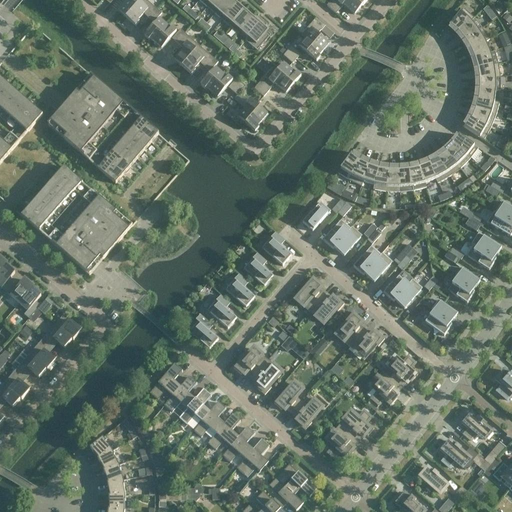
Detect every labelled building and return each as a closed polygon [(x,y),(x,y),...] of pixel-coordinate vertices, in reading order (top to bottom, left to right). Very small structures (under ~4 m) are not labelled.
[(127,0),(118,11),(126,18),(140,2),(139,2),(140,0),(127,0)] [(145,0),(140,0),(139,2),(140,2),(126,18),(135,26),(139,22),(138,21),(144,14),(145,15),(144,15),(149,19),(157,10),(145,0)] [(213,0),(207,7),(214,14),(226,0),(213,0)] [(226,0),(214,14),(222,21),(237,4),(232,0),(226,0)] [(331,0),(326,6),(336,14),(342,7),(341,5),(342,4),(354,15),(361,7),(353,0),(331,0)] [(499,3),(494,8),(500,13),(505,8),(499,3)] [(222,21),(230,27),(245,10),(237,4),(222,21)] [(190,11),(185,7),(182,10),(187,15),(190,11)] [(457,34),(470,21),(471,22),(474,19),(473,17),(465,10),(463,9),(450,26),(457,34)] [(162,14),(157,10),(149,19),(154,23),(162,14)] [(230,27),(238,34),(252,17),(245,10),(230,27)] [(192,19),(195,15),(190,11),(187,15),(192,19)] [(305,13),(302,17),(308,22),(312,18),(305,13)] [(511,18),(507,14),(503,19),(509,24),(511,20),(511,18)] [(252,17),(240,31),(248,38),(262,21),(258,17),(256,20),(252,17)] [(322,53),(329,45),(317,34),(321,31),(325,26),(316,18),(301,35),(305,39),(306,38),(322,53)] [(153,42),(167,26),(159,19),(144,37),(149,40),(150,39),(153,42)] [(202,28),(206,24),(201,20),(197,24),(202,28)] [(257,51),(271,35),(267,32),(268,31),(265,28),(267,25),(262,21),(245,41),(257,51)] [(473,24),(471,22),(470,21),(457,34),(464,41),(478,31),(476,29),(475,26),(473,24)] [(211,28),(206,24),(202,28),(207,32),(211,28)] [(167,26),(153,42),(161,49),(176,32),(172,28),(171,29),(167,26)] [(469,50),(485,42),(489,40),(487,37),(486,34),(484,31),(482,29),(478,31),(464,41),(469,50)] [(177,43),(185,34),(180,30),(172,39),(177,43)] [(221,38),(216,33),(213,37),(218,42),(221,38)] [(185,34),(177,43),(182,48),(183,48),(184,49),(174,60),(182,67),(200,47),(185,34)] [(218,42),(222,46),(226,42),(221,38),(218,42)] [(305,39),(299,47),(316,62),(320,57),(319,56),(322,53),(306,38),(305,39)] [(469,50),(474,59),(490,53),(489,50),(488,47),(486,45),(485,42),(469,50)] [(200,47),(182,67),(191,75),(195,71),(194,70),(200,63),(201,64),(205,68),(213,59),(200,47)] [(228,51),(233,55),(236,51),(231,47),(228,51)] [(287,52),(296,60),(300,55),(291,47),(287,52)] [(242,56),(236,51),(233,55),(239,60),(242,56)] [(292,64),(296,60),(287,52),(283,56),(292,64)] [(495,55),(494,52),(490,53),(474,59),(476,69),(498,64),(497,61),(496,58),(495,55)] [(213,59),(205,68),(210,72),(218,63),(213,59)] [(277,72),(293,86),(301,77),(296,73),(295,74),(284,64),(277,72)] [(478,79),(495,78),(500,78),(500,74),(499,71),(499,68),(498,64),(476,69),(478,79)] [(209,91),(223,75),(215,68),(200,86),(205,89),(206,88),(209,91)] [(272,68),(264,78),(268,80),(265,83),(270,88),(273,85),(274,84),(286,94),(293,86),(277,72),(272,68)] [(223,75),(209,91),(217,98),(232,81),(228,77),(227,78),(223,75)] [(92,80),(86,88),(80,95),(77,92),(69,101),(72,104),(66,111),(62,108),(47,125),(49,127),(52,124),(66,136),(64,139),(89,162),(97,153),(89,145),(116,114),(124,121),(132,112),(91,76),(89,78),(92,80)] [(495,78),(478,79),(478,90),(496,90),(500,91),(500,90),(500,88),(500,86),(500,84),(500,82),(500,81),(500,79),(500,78),(495,78)] [(14,92),(10,87),(6,84),(5,85),(2,83),(3,82),(0,79),(0,109),(27,133),(42,116),(41,114),(40,115),(38,114),(39,113),(34,108),(33,109),(30,107),(31,106),(25,101),(25,102),(22,100),(23,99),(17,94),(16,95),(14,92)] [(228,88),(233,92),(241,83),(236,79),(228,88)] [(258,85),(267,93),(271,89),(270,88),(265,83),(262,80),(258,85)] [(241,83),(233,92),(237,96),(245,87),(241,83)] [(267,93),(258,85),(254,89),(263,97),(267,93)] [(495,93),(496,90),(478,90),(477,100),(494,103),(494,102),(495,99),(495,96),(495,93)] [(244,109),(260,123),(267,115),(250,100),(246,105),(248,106),(244,109)] [(494,102),(494,103),(477,100),(474,110),(495,117),(496,113),(497,110),(498,107),(499,103),(494,102)] [(260,123),(244,109),(238,117),(255,132),(259,128),(257,127),(260,123)] [(494,120),(495,117),(474,110),(471,119),(490,129),(492,126),(493,123),(494,120)] [(489,131),(490,129),(471,119),(465,128),(484,141),(485,139),(486,137),(488,134),(489,131)] [(130,168),(130,167),(132,164),(133,165),(137,159),(139,156),(140,157),(145,151),(144,151),(146,148),(147,148),(152,143),(151,142),(153,140),(154,140),(159,135),(141,120),(98,169),(116,185),(117,183),(116,182),(118,180),(119,181),(123,176),(122,175),(125,172),(126,173),(130,168)] [(0,164),(19,142),(10,135),(3,143),(0,139),(0,164)] [(460,137),(453,145),(470,160),(478,149),(460,137)] [(500,141),(497,147),(502,149),(505,144),(500,141)] [(460,169),(470,160),(453,145),(446,152),(460,169)] [(438,159),(450,177),(460,169),(446,152),(438,159)] [(340,170),(337,173),(349,181),(351,177),(360,161),(351,156),(340,170)] [(477,157),(473,165),(478,167),(482,159),(477,157)] [(436,179),(438,184),(450,177),(438,159),(429,164),(436,179)] [(351,177),(349,181),(361,186),(363,182),(369,166),(360,161),(351,177)] [(486,163),(481,169),(485,173),(490,167),(486,163)] [(424,184),(436,179),(429,164),(419,167),(424,184)] [(363,182),(375,186),(379,169),(369,166),(363,182)] [(412,187),(413,192),(426,189),(424,184),(419,167),(409,170),(412,187)] [(35,201),(36,202),(34,205),(33,204),(28,209),(29,210),(27,213),(26,212),(21,217),(39,232),(82,183),(64,168),(63,169),(64,170),(62,172),(61,171),(56,176),(57,177),(55,180),(54,179),(49,185),(50,185),(48,188),(47,187),(42,193),(43,194),(41,196),(40,196),(35,201)] [(375,186),(373,190),(386,193),(389,170),(379,169),(375,186)] [(400,193),(399,188),(399,171),(389,170),(386,193),(400,193)] [(399,188),(412,187),(409,170),(399,171),(399,188)] [(473,184),(469,179),(457,188),(460,193),(473,184)] [(490,187),(500,193),(502,194),(505,189),(494,182),(490,187)] [(340,185),(335,193),(340,197),(345,188),(340,185)] [(486,185),(484,190),(486,191),(485,192),(497,199),(500,193),(490,187),(488,186),(486,185)] [(103,260),(111,252),(132,227),(130,225),(128,228),(113,216),(116,213),(91,191),(83,200),(91,207),(64,238),(55,231),(48,240),(89,276),(91,274),(88,272),(93,265),(100,257),(103,260)] [(452,197),(450,192),(443,194),(446,200),(452,197)] [(353,193),(350,201),(355,203),(358,196),(353,193)] [(446,200),(443,194),(438,197),(440,203),(446,200)] [(338,213),(346,204),(341,200),(332,210),(337,214),(338,213)] [(495,213),(511,223),(511,207),(502,202),(495,213)] [(302,223),(312,232),(330,211),(320,203),(302,223)] [(347,203),(346,204),(338,213),(343,217),(352,207),(347,203)] [(511,223),(495,213),(494,212),(487,223),(510,238),(511,234),(511,223)] [(470,220),(480,227),(482,228),(485,222),(474,215),(470,220)] [(334,248),(351,229),(350,229),(341,220),(323,241),(333,250),(334,248)] [(480,227),(470,220),(469,220),(465,225),(477,232),(480,227)] [(368,239),(376,230),(377,229),(372,225),(363,235),(368,239)] [(351,229),(334,248),(344,257),(362,236),(352,227),(350,229),(351,229)] [(376,230),(368,239),(367,240),(372,245),(381,235),(376,230)] [(285,241),(275,233),(262,248),(282,266),(291,256),(280,247),(285,241)] [(473,245),(494,259),(495,259),(501,248),(478,233),(471,245),(473,246),(473,245)] [(399,265),(406,256),(413,249),(408,245),(394,261),(399,265)] [(495,259),(494,259),(473,245),(473,246),(466,256),(489,271),(496,260),(495,259)] [(364,275),(364,274),(381,255),(371,247),(353,267),(363,276),(364,275)] [(453,248),(449,253),(459,259),(461,261),(464,255),(453,248)] [(399,265),(398,267),(403,271),(411,261),(414,258),(413,254),(411,252),(406,256),(399,265)] [(459,259),(449,253),(448,252),(444,257),(455,265),(459,259)] [(264,287),(273,277),(262,268),(266,262),(257,254),(243,269),(264,287)] [(381,255),(364,274),(364,275),(374,283),(392,262),(382,254),(381,255)] [(15,273),(6,266),(0,273),(0,287),(6,293),(14,284),(9,280),(15,273)] [(455,281),(455,280),(473,292),(480,281),(461,268),(453,279),(455,281)] [(344,274),(348,279),(354,274),(350,269),(344,274)] [(246,308),(255,298),(244,289),(248,283),(239,275),(225,290),(246,308)] [(395,301),(394,301),(408,285),(408,284),(398,276),(383,294),(393,303),(395,301)] [(316,306),(325,295),(320,290),(322,288),(319,285),(320,284),(313,277),(306,285),(308,286),(296,299),(298,301),(297,303),(304,308),(305,307),(310,312),(316,306)] [(438,282),(433,277),(424,287),(429,292),(438,282)] [(18,288),(14,284),(6,293),(19,304),(33,289),(33,288),(25,280),(18,288)] [(408,285),(394,301),(395,301),(404,309),(422,289),(412,280),(408,284),(408,285)] [(473,292),(455,280),(455,281),(447,291),(467,304),(474,293),(473,292)] [(438,282),(433,287),(437,291),(442,285),(438,282)] [(33,289),(19,304),(27,311),(24,315),(29,319),(32,316),(37,310),(40,307),(35,303),(41,296),(33,289)] [(316,306),(310,312),(316,317),(315,318),(321,324),(323,322),(325,324),(336,311),(338,312),(344,305),(337,298),(335,300),(333,297),(331,300),(325,295),(316,306)] [(228,329),(236,319),(225,309),(230,304),(220,296),(207,311),(228,329)] [(47,299),(40,307),(37,310),(42,314),(44,315),(53,304),(47,299)] [(432,313),(433,312),(450,325),(450,324),(458,314),(439,300),(431,311),(432,313)] [(419,303),(415,308),(420,312),(425,308),(419,303)] [(37,310),(32,316),(36,319),(39,318),(42,314),(37,310)] [(450,325),(433,312),(432,313),(425,323),(444,337),(452,326),(450,324),(450,325)] [(348,321),(337,334),(339,336),(338,338),(344,343),(345,343),(350,347),(356,341),(366,330),(360,325),(362,323),(359,320),(361,319),(353,313),(347,320),(348,321)] [(197,322),(189,332),(209,350),(218,340),(208,331),(213,326),(200,315),(195,321),(197,322)] [(81,332),(63,316),(55,325),(72,340),(73,341),(81,332)] [(278,324),(273,319),(269,324),(274,328),(278,324)] [(55,325),(42,340),(51,347),(56,341),(65,349),(72,340),(55,325)] [(31,331),(26,327),(21,333),(25,338),(31,331)] [(366,330),(356,341),(350,347),(356,352),(355,353),(362,359),(363,357),(365,359),(377,346),(378,347),(384,340),(377,333),(376,335),(373,332),(371,335),(366,330)] [(289,337),(281,347),(287,352),(295,343),(289,337)] [(55,361),(46,353),(51,347),(42,340),(29,355),(46,370),(47,371),(55,361)] [(315,348),(310,354),(316,359),(321,353),(315,348)] [(252,379),(267,361),(262,357),(262,356),(256,350),(255,351),(252,350),(241,363),(240,361),(233,369),(241,375),(242,374),(245,376),(247,374),(252,379)] [(46,370),(29,355),(16,369),(25,377),(30,371),(39,378),(46,370)] [(389,378),(400,388),(405,382),(407,384),(410,382),(411,383),(417,375),(411,369),(415,364),(408,358),(402,364),(396,359),(394,361),(392,360),(387,366),(394,373),(389,378)] [(258,388),(257,389),(265,396),(271,388),(270,387),(281,374),(279,372),(280,371),(274,365),(273,366),(267,361),(252,379),(258,383),(256,386),(258,388)] [(166,391),(173,397),(181,387),(174,381),(182,372),(175,365),(150,393),(158,400),(166,391)] [(22,400),(29,391),(20,383),(25,377),(16,369),(4,384),(8,388),(21,399),(22,400)] [(494,380),(501,386),(496,391),(507,401),(511,395),(511,374),(510,375),(504,371),(502,374),(501,372),(494,380)] [(398,395),(395,393),(400,388),(389,378),(383,372),(378,378),(377,377),(371,384),(373,385),(371,387),(377,393),(371,399),(379,406),(383,401),(390,407),(397,399),(395,398),(398,395)] [(180,403),(187,409),(195,400),(189,394),(197,384),(189,378),(181,387),(173,397),(165,406),(172,413),(180,403)] [(348,378),(344,383),(349,387),(353,382),(348,378)] [(358,381),(358,392),(368,393),(368,382),(358,381)] [(4,384),(0,388),(0,405),(4,401),(13,408),(21,399),(8,388),(4,384)] [(302,403),(297,398),(303,391),(296,385),(295,387),(293,385),(282,398),(280,396),(274,404),(281,410),(282,409),(285,411),(287,409),(293,414),(302,403)] [(210,412),(203,406),(211,397),(204,390),(195,400),(187,409),(179,419),(187,425),(195,416),(202,422),(210,412)] [(322,390),(315,396),(327,409),(334,403),(322,390)] [(302,403),(293,414),(298,419),(296,421),(299,423),(297,425),(305,431),(312,424),(310,422),(322,409),(319,407),(321,406),(314,400),(313,401),(307,396),(302,403)] [(400,406),(408,406),(408,397),(400,397),(400,406)] [(210,412),(202,422),(193,431),(201,438),(209,428),(216,434),(224,425),(218,419),(226,410),(218,403),(210,412)] [(339,427),(356,442),(361,436),(364,438),(366,436),(367,437),(374,429),(367,423),(371,418),(364,412),(358,418),(352,413),(350,415),(349,414),(343,420),(344,421),(339,427)] [(483,421),(478,417),(477,419),(471,414),(469,417),(468,416),(461,424),(468,430),(464,435),(471,441),(477,435),(483,440),(485,438),(486,439),(492,432),(481,423),(483,421)] [(130,419),(134,424),(139,421),(134,415),(130,419)] [(239,438),(234,433),(232,432),(240,422),(233,416),(224,425),(216,434),(208,444),(216,451),(224,441),(231,447),(239,438)] [(289,423),(284,429),(289,434),(295,428),(289,423)] [(380,424),(376,429),(381,433),(385,428),(380,424)] [(356,442),(339,427),(334,432),(333,431),(328,438),(329,439),(327,441),(333,447),(328,453),(335,460),(340,455),(346,461),(353,453),(352,452),(354,449),(352,447),(356,442)] [(238,454),(245,460),(253,450),(247,444),(255,435),(247,428),(239,438),(231,447),(222,456),(230,463),(238,454)] [(144,429),(139,432),(143,438),(147,436),(144,429)] [(133,440),(137,437),(134,431),(129,434),(133,440)] [(98,459),(112,451),(105,443),(106,443),(103,439),(90,449),(93,453),(94,453),(98,459)] [(245,460),(237,469),(248,478),(256,469),(260,473),(268,463),(261,457),(269,447),(262,441),(253,450),(245,460)] [(472,462),(472,461),(459,450),(461,449),(456,444),(455,446),(450,442),(447,444),(446,443),(439,451),(446,457),(442,462),(449,469),(455,462),(465,470),(467,468),(468,469),(474,463),(472,462)] [(499,442),(499,443),(500,443),(484,461),(490,466),(506,448),(499,442)] [(104,471),(119,466),(114,457),(115,456),(112,451),(98,459),(97,459),(100,464),(101,464),(104,471)] [(276,454),(272,459),(276,463),(280,458),(276,454)] [(472,461),(472,462),(474,463),(482,470),(477,475),(480,478),(485,472),(490,466),(484,461),(478,455),(472,461)] [(496,460),(484,474),(488,477),(501,463),(496,460)] [(503,479),(511,487),(511,486),(511,466),(509,470),(503,464),(492,476),(499,482),(503,479)] [(282,473),(276,479),(285,487),(294,496),(300,490),(310,498),(316,491),(289,465),(282,472),(282,473)] [(108,483),(123,481),(120,471),(121,471),(119,466),(104,471),(103,471),(105,476),(106,476),(108,483)] [(439,494),(441,492),(442,493),(448,486),(437,477),(439,475),(434,471),(433,473),(427,468),(425,471),(424,470),(417,477),(425,484),(426,483),(439,494)] [(257,485),(261,480),(257,477),(252,481),(252,482),(256,486),(257,485)] [(303,505),(294,496),(285,487),(276,479),(269,486),(278,495),(272,501),(281,510),(287,503),(296,511),(303,505)] [(478,499),(483,493),(485,491),(482,489),(485,485),(480,480),(469,492),(478,499)] [(110,496),(125,496),(123,486),(124,486),(123,481),(108,483),(107,484),(108,489),(109,489),(110,496)] [(200,495),(203,495),(203,489),(198,485),(194,489),(187,489),(187,495),(200,495)] [(466,493),(461,488),(455,494),(458,496),(458,497),(461,499),(466,493)] [(283,511),(281,510),(272,501),(263,492),(256,499),(265,508),(261,511),(283,511)] [(416,501),(411,497),(410,499),(404,494),(402,497),(401,496),(394,504),(401,510),(399,511),(424,511),(414,503),(416,501)] [(109,510),(125,511),(124,502),(125,502),(125,496),(110,496),(109,496),(109,502),(109,510)]
